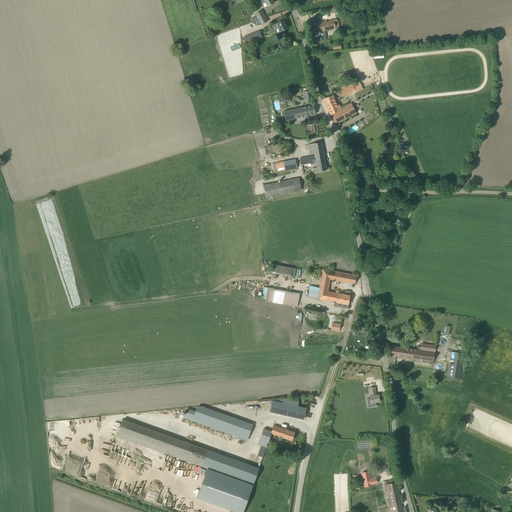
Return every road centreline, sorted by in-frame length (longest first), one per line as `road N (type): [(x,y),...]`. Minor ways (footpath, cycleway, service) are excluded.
road 1 (unclassified): [(410,511),(341,149),(307,37),(286,0)]
road 2 (track): [(344,167),(373,189),(511,195)]
